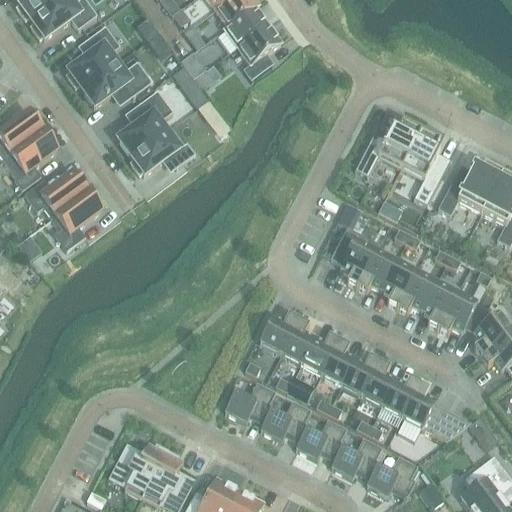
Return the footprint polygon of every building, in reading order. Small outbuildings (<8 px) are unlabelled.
[(19,11),(16,13),(25,25),(28,23),(31,26),(66,0),(28,0),(17,8),(19,11)] [(33,30),(30,32),(39,44),(42,42),(44,45),(70,26),(77,35),(96,21),(83,2),(77,7),(72,0),(66,0),(31,26),(33,30)] [(235,0),(203,0),(215,15),(235,0)] [(235,0),(215,15),(227,32),(257,10),(249,0),(235,0)] [(225,36),(217,41),(229,58),(237,52),(267,31),(255,14),(258,11),(257,10),(227,32),(224,34),(225,36)] [(190,25),(181,13),(172,20),(180,32),(190,25)] [(267,31),(237,52),(250,70),(243,75),(250,86),(273,69),(266,59),(280,49),(267,31)] [(80,94),(116,68),(110,59),(119,52),(105,32),(83,48),(91,59),(67,76),(69,79),(66,81),(75,93),(78,91),(80,94)] [(180,67),(192,85),(205,75),(193,58),(180,67)] [(120,65),(116,68),(80,94),(94,113),(124,91),(132,102),(151,88),(136,68),(127,75),(120,65)] [(137,111),(146,123),(117,144),(130,163),(170,134),(163,124),(172,118),(157,97),(137,111)] [(0,162),(2,166),(42,137),(28,117),(6,134),(0,126),(0,162)] [(400,174),(420,136),(401,126),(396,137),(392,135),(393,133),(392,132),(391,134),(379,128),(354,175),(367,182),(378,162),(400,174)] [(170,134),(130,163),(144,181),(167,164),(175,175),(195,161),(186,149),(183,151),(170,134)] [(420,136),(400,174),(423,185),(413,204),(426,211),(450,165),(438,159),(439,157),(438,156),(437,158),(433,156),(439,146),(420,136)] [(47,143),(42,137),(2,166),(16,184),(14,186),(21,196),(41,182),(34,173),(57,156),(55,154),(58,152),(50,141),(47,143)] [(484,169),(479,178),(473,174),(471,177),(460,171),(437,214),(450,221),(458,206),(481,219),(502,179),(484,169)] [(50,224),(87,197),(82,191),(85,189),(77,179),(74,181),(72,178),(50,195),(43,185),(24,199),(37,217),(42,213),(50,224)] [(511,246),(511,184),(502,179),(481,219),(504,231),(496,246),(509,252),(511,246)] [(314,211),(327,218),(335,204),(322,196),(314,211)] [(87,197),(50,224),(58,235),(53,239),(66,257),(85,243),(78,233),(101,217),(99,214),(102,212),(94,202),(91,204),(87,197)] [(408,219),(402,231),(417,238),(423,226),(408,219)] [(356,292),(375,257),(378,250),(347,233),(330,265),(341,270),(339,274),(350,279),(346,287),(356,292)] [(398,235),(394,244),(404,249),(409,240),(398,235)] [(409,240),(404,249),(415,255),(420,246),(409,240)] [(434,265),(445,270),(449,262),(439,256),(434,265)] [(395,267),(375,257),(356,292),(366,297),(370,290),(380,295),(395,267)] [(449,262),(445,270),(455,276),(460,267),(449,262)] [(395,267),(380,295),(390,301),(386,308),(397,313),(415,278),(395,267)] [(411,312),(421,317),(435,288),(415,278),(397,313),(407,319),(411,312)] [(480,278),(475,286),(486,292),(491,283),(480,278)] [(456,299),(435,288),(421,317),(430,322),(427,329),(437,334),(456,299)] [(477,310),(456,299),(437,334),(447,340),(451,333),(462,338),(464,334),(477,310)] [(473,353),(480,362),(511,338),(498,319),(496,321),(477,310),(464,334),(472,338),(480,348),(473,353)] [(259,349),(280,360),(298,325),(288,320),(284,327),(273,321),(259,349)] [(280,360),(300,371),(314,343),(304,338),(308,330),(298,325),(280,360)] [(511,382),(511,338),(480,362),(487,372),(493,367),(501,376),(504,374),(511,383),(511,382)] [(300,371),(320,382),(338,346),(328,341),(324,348),(314,343),(300,371)] [(320,382),(340,392),(355,364),(345,359),(349,351),(338,346),(320,382)] [(340,392),(360,403),(379,367),(369,362),(365,369),(355,364),(340,392)] [(360,403),(381,413),(395,385),(385,380),(389,373),(379,367),(360,403)] [(260,373),(249,368),(244,377),(255,382),(260,373)] [(290,389),(285,398),(306,409),(314,392),(294,382),(290,389)] [(381,413),(401,424),(419,388),(409,383),(405,390),(395,385),(381,413)] [(290,389),(280,384),(275,392),(285,398),(290,389)] [(419,388),(401,424),(422,435),(422,434),(445,446),(444,447),(445,448),(470,429),(469,428),(434,410),(436,407),(426,401),(430,394),(419,388)] [(250,420),(264,428),(272,412),(268,411),(275,399),(256,389),(250,401),(236,394),(224,417),(246,429),(250,420)] [(315,414),(326,419),(331,410),(320,405),(315,414)] [(272,412),(264,428),(259,436),(281,447),(285,439),(299,446),(307,431),(304,429),(310,417),(292,407),(285,420),(272,412)] [(331,410),(326,419),(337,425),(341,416),(331,410)] [(321,457),(335,465),(343,449),(339,448),(346,436),(327,426),(321,438),(307,431),(299,446),(295,454),(317,466),(321,457)] [(371,431),(360,426),(356,435),(366,440),(371,431)] [(371,431),(366,440),(377,446),(382,437),(371,431)] [(356,476),(370,483),(378,468),(375,466),(381,454),(363,445),(356,457),(343,449),(335,465),(330,473),(352,484),(356,476)] [(124,495),(141,504),(167,455),(155,449),(153,452),(148,449),(142,461),(127,454),(112,483),(126,490),(124,495)] [(179,461),(167,455),(141,504),(155,511),(159,511),(161,508),(167,511),(177,511),(191,487),(176,479),(182,467),(177,464),(179,461)] [(506,511),(505,510),(498,501),(511,490),(511,485),(494,461),(463,484),(471,495),(460,504),(466,511),(506,511)] [(392,475),(378,468),(370,483),(366,491),(387,503),(392,495),(405,502),(402,504),(402,505),(407,502),(415,487),(410,485),(416,473),(398,463),(392,475)] [(231,511),(239,497),(215,485),(206,502),(209,504),(206,511),(202,509),(191,503),(186,511),(231,511)] [(431,488),(418,498),(428,511),(434,511),(443,506),(431,488)] [(231,511),(262,511),(264,510),(239,497),(231,511)] [(91,498),(86,507),(95,511),(101,511),(105,506),(91,498)]
